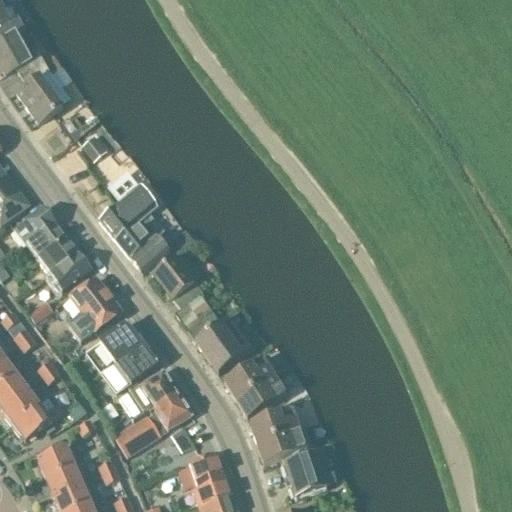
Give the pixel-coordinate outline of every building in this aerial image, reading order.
[(0,6),(0,45),(15,38),(15,39),(25,33),(18,20),(16,21),(8,25),(3,14),(0,6)] [(0,69),(6,80),(15,74),(18,78),(42,63),(39,58),(29,63),(15,39),(15,38),(0,45),(0,69)] [(62,112),(40,81),(49,75),(42,63),(18,78),(25,90),(16,97),(39,129),(62,112)] [(62,126),(45,137),(57,156),(75,144),(62,126)] [(93,167),(107,156),(94,139),(80,150),(93,167)] [(0,231),(1,232),(29,211),(0,171),(0,231)] [(126,204),(125,204),(99,225),(115,245),(149,217),(150,217),(158,212),(142,191),(137,195),(135,192),(124,201),(126,204)] [(27,250),(55,229),(43,212),(15,234),(27,250)] [(164,236),(150,218),(150,217),(149,217),(115,245),(131,264),(143,279),(154,270),(155,271),(170,259),(156,242),(164,236)] [(38,265),(66,244),(55,229),(27,250),(38,265)] [(184,236),(171,247),(180,258),(193,247),(184,236)] [(77,259),(66,244),(38,265),(49,280),(77,259)] [(78,258),(77,259),(49,280),(62,297),(91,275),(78,258)] [(176,262),(152,279),(171,305),(173,304),(180,314),(192,304),(202,297),(176,262)] [(1,269),(0,269),(0,283),(2,286),(10,281),(1,269)] [(83,322),(68,333),(80,349),(95,338),(122,318),(96,283),(69,304),(83,322)] [(180,314),(174,318),(185,333),(202,319),(192,304),(180,314)] [(46,306),(29,320),(35,328),(52,314),(46,306)] [(6,334),(11,331),(19,325),(13,317),(0,326),(6,334)] [(227,323),(221,327),(195,346),(219,378),(251,355),(227,323)] [(109,340),(101,347),(117,367),(142,349),(137,343),(135,340),(136,335),(133,332),(128,331),(126,328),(109,340)] [(18,349),(30,340),(26,334),(13,343),(18,349)] [(37,348),(30,340),(18,349),(24,358),(37,348)] [(142,349),(117,367),(132,388),(157,369),(155,367),(156,361),(154,358),(148,358),(142,349)] [(0,362),(0,387),(14,377),(2,361),(0,362)] [(235,405),(274,382),(262,362),(224,386),(235,405)] [(42,382),(54,372),(49,366),(37,375),(42,382)] [(60,380),(54,372),(42,382),(48,389),(60,380)] [(132,396),(131,397),(144,418),(149,415),(149,416),(177,398),(170,386),(170,383),(166,377),(164,376),(163,376),(132,396)] [(0,412),(0,413),(26,393),(14,377),(0,387),(0,412)] [(286,400),(274,382),(235,405),(247,424),(286,400)] [(13,429),(39,410),(26,393),(0,413),(13,429)] [(101,398),(93,404),(99,412),(107,406),(101,398)] [(151,418),(148,421),(161,440),(192,420),(191,420),(191,419),(192,416),(188,409),(185,409),(177,398),(149,416),(151,418)] [(67,414),(76,426),(87,418),(79,406),(67,414)] [(39,410),(13,429),(25,446),(62,419),(56,411),(45,419),(39,410)] [(256,448),(299,433),(292,413),(249,428),(256,448)] [(148,421),(114,442),(127,462),(161,440),(148,421)] [(90,424),(77,432),(81,441),(96,433),(90,424)] [(176,462),(196,449),(185,432),(165,444),(176,462)] [(307,455),(299,433),(256,448),(264,470),(307,455)] [(289,485),(329,472),(324,461),(330,459),(327,451),(313,455),(314,458),(284,468),(289,485)] [(45,483),(74,470),(66,452),(37,464),(45,483)] [(203,511),(231,502),(216,459),(189,468),(198,494),(192,496),(197,511),(203,511)] [(102,481),(116,474),(112,465),(98,471),(102,481)] [(82,489),(74,470),(45,483),(53,501),(82,489)] [(332,483),(329,472),(289,485),(296,503),(325,493),(326,495),(338,490),(335,482),(332,483)] [(120,483),(116,474),(102,481),(105,489),(120,483)] [(79,511),(90,507),(82,489),(53,501),(57,511),(79,511)] [(327,496),(318,498),(321,507),(330,504),(327,496)] [(115,511),(129,511),(132,511),(128,501),(113,507),(115,511)] [(234,511),(231,502),(203,511),(234,511)]
